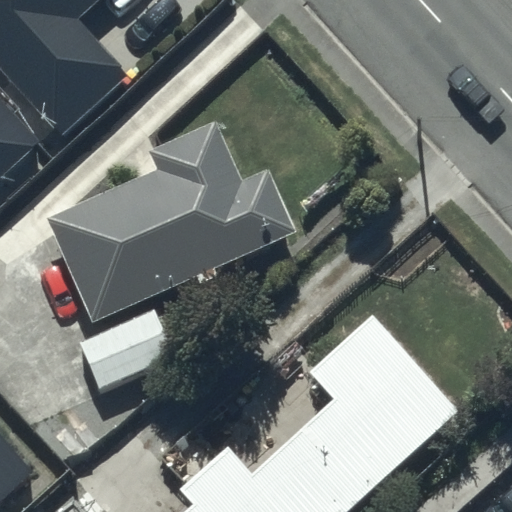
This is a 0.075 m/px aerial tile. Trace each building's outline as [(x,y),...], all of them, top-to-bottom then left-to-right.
[(0,193),(106,96),(52,38),(7,80),(0,72),(0,193)] [(161,191),(49,242),(95,343),(292,254),(265,194),(247,203),(219,140),(152,171),(161,191)] [(154,332),(79,364),(98,408),(173,376),(154,332)] [(371,511),(459,433),(372,338),(309,396),(335,425),(251,502),(223,472),(178,511),(371,511)] [(0,511),(14,511),(38,491),(0,449),(0,511)] [(128,511),(90,470),(44,511),(128,511)]
